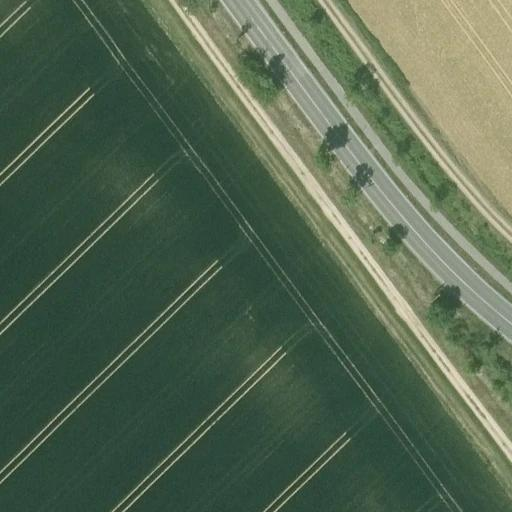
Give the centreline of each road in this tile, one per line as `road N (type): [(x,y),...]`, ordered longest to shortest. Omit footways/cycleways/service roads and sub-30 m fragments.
road 1 (track): [(178,0),(511,455)]
road 2 (secondary): [(511,321),(419,232),(239,0)]
road 3 (track): [(324,0),(447,165),(511,236)]
